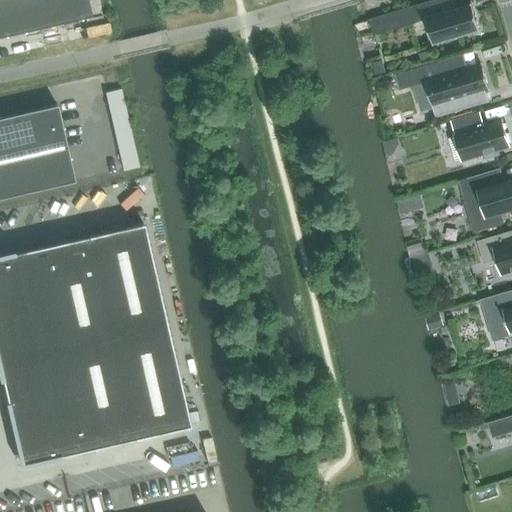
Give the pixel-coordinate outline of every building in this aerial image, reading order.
[(0,0),(0,37),(91,16),(87,0),(0,0)] [(447,0),(435,0),(370,20),(374,34),(425,18),(433,44),(479,30),(471,4),(450,10),(447,0)] [(481,63),(461,69),(457,57),(395,76),(399,89),(413,85),(415,91),(427,88),(435,117),(488,101),(485,91),(489,90),(481,63)] [(382,61),(373,63),(376,75),(385,72),(382,61)] [(119,123),(133,120),(125,79),(111,82),(119,123)] [(0,198),(75,181),(57,104),(0,117),(0,198)] [(483,125),(480,113),(451,121),(455,134),(453,135),(461,161),(483,155),(484,159),(499,154),(498,150),(510,147),(502,120),(483,125)] [(397,138),(383,142),(387,156),(392,155),(399,144),(397,138)] [(472,192),(463,195),(473,231),(503,222),(500,212),(511,208),(511,179),(504,182),(500,169),(467,179),(472,192)] [(410,198),(398,201),(401,212),(413,209),(410,198)] [(0,380),(2,380),(21,465),(190,426),(143,224),(0,256),(0,380)] [(511,231),(478,242),(484,263),(496,259),(501,275),(502,275),(502,274),(507,273),(508,276),(511,275),(511,231)] [(429,253),(413,258),(419,279),(435,275),(429,253)] [(502,337),(510,335),(511,340),(511,290),(481,300),(485,314),(495,311),(502,337)] [(438,315),(425,319),(429,330),(441,326),(438,315)] [(454,379),(443,381),(446,392),(452,391),(456,384),(454,379)] [(511,416),(489,423),(493,437),(511,430),(511,416)]
